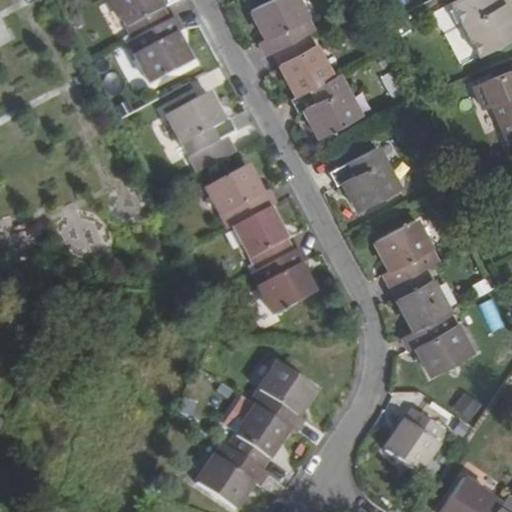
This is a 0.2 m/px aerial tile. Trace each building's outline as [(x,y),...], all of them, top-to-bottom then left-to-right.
[(169,20),(158,0),(112,0),(133,38),(128,41),(150,84),(191,62),(176,33),(182,29),(175,16),(169,20)] [(305,108),(320,137),(360,116),(338,73),(332,77),(308,33),(315,30),(298,0),(269,0),(251,9),(267,38),(260,42),(267,54),(274,51),(298,96),(291,99),(298,112),(305,108)] [(505,0),(506,0),(458,0),(450,5),(478,58),(511,39),(511,22),(510,18),(503,6),(505,0)] [(511,16),(511,7),(508,0),(506,0),(505,0),(503,6),(510,18),(511,16)] [(511,72),(474,89),(483,111),(490,108),(508,147),(511,145),(511,72)] [(214,90),(174,112),(205,170),(240,149),(232,134),(242,127),(235,116),(230,120),(214,90)] [(370,150),(323,175),(328,186),(336,182),(352,213),(393,192),(370,150)] [(233,226),(257,270),(251,273),(273,314),(314,293),(299,265),(305,262),(298,248),(291,251),(268,208),(275,205),(267,190),(261,194),(245,165),(205,187),(228,229),(233,226)] [(415,346),(429,374),(471,352),(425,267),(436,261),(415,219),(375,241),(390,268),(383,272),(414,330),(401,337),(409,350),(415,346)] [(275,364),(249,403),(255,407),(228,448),(222,444),(195,483),(233,509),(252,482),(257,486),(266,473),(260,469),(287,429),(293,433),(302,420),(297,415),(314,390),(275,364)] [(466,419),(480,405),(466,390),(452,404),(466,419)] [(410,410),(382,451),(416,474),(444,433),(410,410)] [(505,511),(500,508),(503,503),(464,477),(439,511),(505,511)] [(500,508),(505,511),(511,511),(511,496),(509,494),(503,503),(500,508)]
